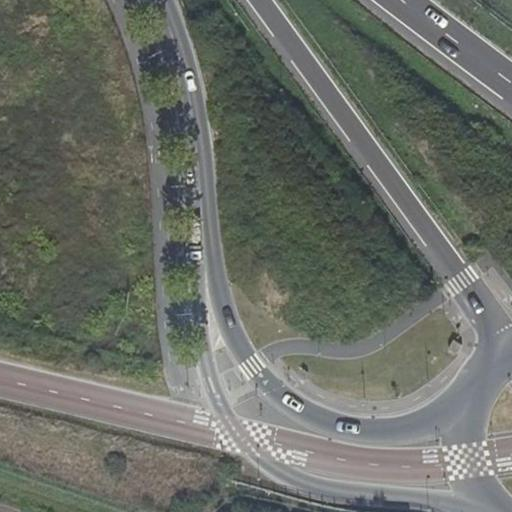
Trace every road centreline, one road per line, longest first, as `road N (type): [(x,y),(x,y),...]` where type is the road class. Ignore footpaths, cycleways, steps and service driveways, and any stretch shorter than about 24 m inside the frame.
road 1 (trunk): [(257,0),(511,349)]
road 2 (secondary): [(206,272),(204,346),(234,434),(271,467),(325,490),(456,511)]
road 3 (secondary): [(475,389),(412,428),(326,422),(259,372),(206,272)]
road 4 (secondary): [(158,0),(181,46),(195,122),(206,272)]
road 5 (trunk): [(403,0),(511,80)]
road 6 (secondary): [(475,389),(463,462),(490,511)]
